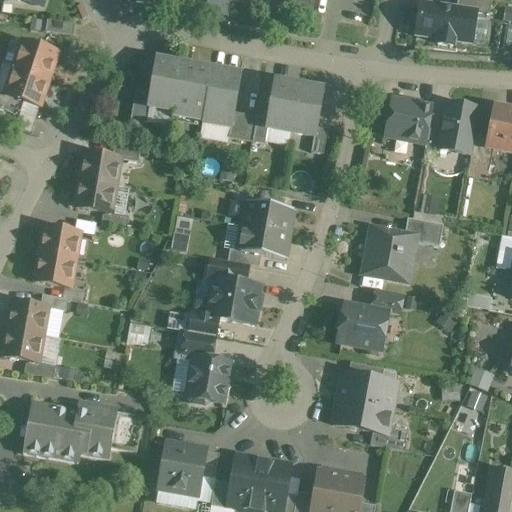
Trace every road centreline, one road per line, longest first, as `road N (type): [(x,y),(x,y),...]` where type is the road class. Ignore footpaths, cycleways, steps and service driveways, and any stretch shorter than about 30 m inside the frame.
road 1 (residential): [(364,63),(332,236),(275,348)]
road 2 (residential): [(364,63),(189,28),(155,25),(121,41)]
road 3 (residential): [(275,348),(261,372),(258,407),(272,418),(291,418),(305,389),(295,372)]
road 4 (residential): [(121,41),(44,160)]
road 5 (residential): [(511,73),(380,65)]
